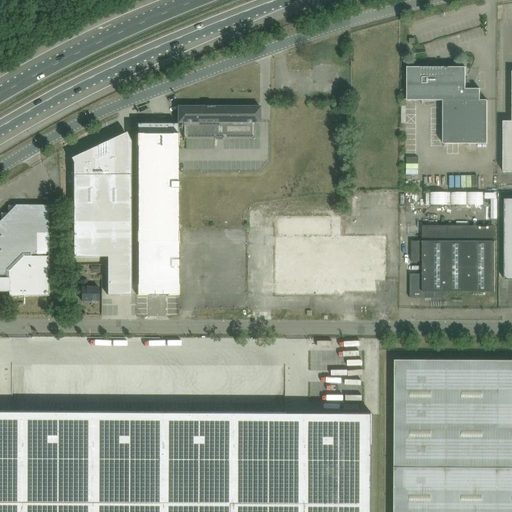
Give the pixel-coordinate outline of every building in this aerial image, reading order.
[(466,89),(466,76),(466,68),(407,68),(407,101),(443,101),(443,144),(487,144),(487,101),(480,101),(480,89),(466,89)] [(511,172),(511,99),(511,122),(503,122),(503,172),(511,172)] [(260,123),(260,107),(214,107),(213,107),(208,107),(206,107),(178,107),(178,123),(183,123),(183,139),(184,139),(184,137),(214,137),(214,139),(215,139),(215,137),(222,137),(222,139),(223,139),(223,137),(253,137),(253,139),(254,139),(254,123),(260,123)] [(137,134),(137,147),(137,232),(136,232),(136,243),(137,243),(137,295),(177,295),(178,243),(178,232),(177,232),(177,173),(177,171),(177,146),(178,146),(178,134),(177,134),(178,124),(137,124),(137,134)] [(107,142),(71,158),(73,162),(73,257),(107,257),(107,295),(131,295),(130,142),(126,132),(116,138),(107,142)] [(360,199),(350,199),(350,222),(360,222),(360,199)] [(48,205),(27,205),(7,205),(7,213),(0,213),(0,220),(0,219),(0,291),(9,292),(9,296),(48,296),(48,205)] [(346,292),(376,292),(376,281),(386,281),(386,236),(341,236),(341,216),(275,216),(275,295),(332,295),(336,291),(341,296),(346,292)] [(422,242),(411,242),(411,262),(422,262),(422,273),(412,273),(412,297),(446,297),(446,292),(495,292),(495,226),(422,226),(422,242)] [(86,280),(81,280),(81,302),(98,301),(98,287),(86,287),(86,280)] [(511,511),(511,360),(395,360),(395,452),(394,511),(511,511)] [(0,511),(372,511),(373,415),(0,412),(0,511)]
